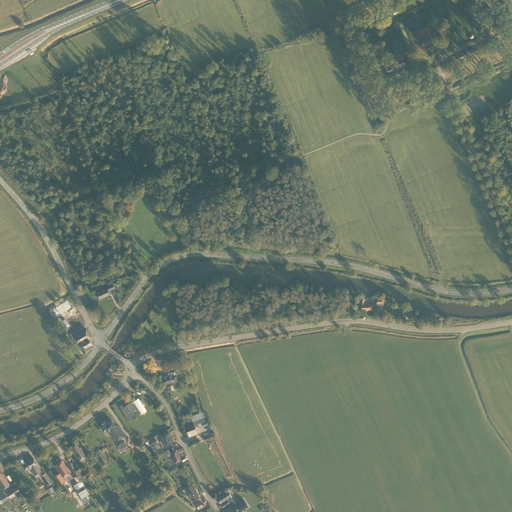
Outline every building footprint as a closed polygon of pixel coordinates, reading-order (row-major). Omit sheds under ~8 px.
[(419,24),(411,28),(413,33),(416,32),(421,29),(419,24)] [(431,32),(429,26),(421,29),(416,32),(418,37),(420,36),(424,45),(433,41),(429,33),(431,32)] [(385,63),(388,70),(394,68),(391,61),(385,63)] [(108,291),(115,288),(112,284),(104,287),(105,288),(96,293),(100,299),(110,295),(108,291)] [(375,306),(376,305),(376,304),(384,303),(384,298),(376,298),(376,297),(372,297),(372,302),(365,302),(365,298),(361,298),(361,304),(361,310),(367,309),(367,311),(373,310),(373,307),(375,306)] [(71,307),(67,300),(53,309),(57,316),(71,307)] [(60,317),(57,320),(66,332),(69,329),(67,327),(70,325),(65,318),(62,320),(60,317)] [(82,330),(80,327),(70,333),(77,345),(78,344),(83,352),(88,349),(92,347),(91,344),(88,339),(91,337),(86,328),(82,330)] [(176,365),(165,368),(166,376),(162,377),(164,384),(177,380),(176,373),(178,373),(176,365)] [(195,408),(190,394),(179,398),(184,412),(195,408)] [(146,411),(138,398),(121,409),(129,421),(135,418),(131,412),(137,409),(140,415),(146,411)] [(191,415),(194,424),(206,420),(203,411),(191,415)] [(116,425),(115,425),(111,420),(107,423),(105,421),(102,424),(103,427),(101,428),(104,432),(106,430),(107,432),(109,431),(110,432),(109,432),(116,441),(125,435),(119,427),(119,428),(116,425)] [(189,437),(197,434),(194,426),(193,422),(184,426),(189,437)] [(168,432),(159,435),(164,446),(173,442),(168,432)] [(148,442),(151,447),(157,443),(155,438),(148,442)] [(127,445),(123,441),(118,444),(119,445),(117,446),(120,450),(127,445)] [(81,447),(79,448),(76,443),(71,446),(69,448),(71,452),(72,453),(73,452),(79,461),(87,456),(81,447)] [(174,450),(173,447),(168,449),(169,452),(174,463),(180,460),(176,449),(174,450)] [(60,458),(54,448),(47,452),(54,462),(60,458)] [(41,471),(36,464),(37,464),(33,458),(22,465),(25,471),(30,468),(31,468),(31,469),(35,475),(41,471)] [(62,477),(70,473),(62,461),(55,465),(59,473),(54,476),(59,485),(65,481),(62,477)] [(84,472),(82,468),(79,470),(78,468),(75,471),(79,478),(80,478),(83,476),(83,478),(90,474),(87,470),(84,472)] [(10,485),(3,474),(2,475),(0,471),(0,484),(3,490),(4,489),(10,485)] [(41,476),(47,485),(51,482),(45,473),(41,476)] [(83,489),(86,488),(81,480),(76,483),(81,491),(83,489)] [(186,488),(192,501),(199,497),(192,484),(186,488)] [(227,490),(216,497),(223,508),(229,504),(229,505),(224,509),(225,511),(241,511),(248,506),(243,499),(236,505),(234,502),(231,497),(231,496),(229,493),(227,490)]
